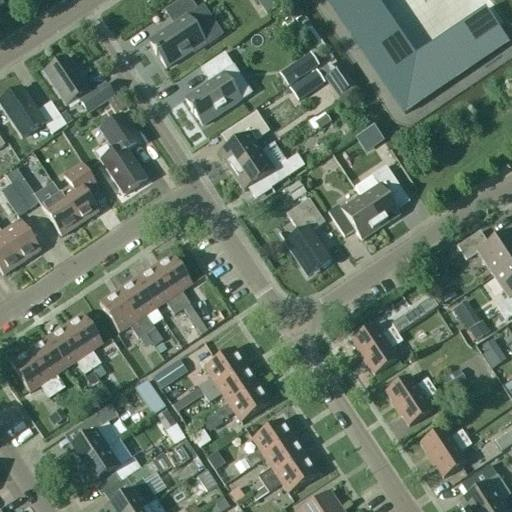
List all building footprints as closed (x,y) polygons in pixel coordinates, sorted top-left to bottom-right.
[(202,7),(196,10),(189,0),(182,0),(164,12),(173,26),(148,43),(154,53),(153,54),(156,57),(157,56),(166,70),(191,53),(193,56),(223,37),(202,7)] [(277,0),(256,0),(268,16),(282,7),(277,0)] [(374,0),(323,0),(403,116),(508,45),(484,11),(414,58),(374,0)] [(268,51),(256,32),(243,41),(252,55),(259,51),(262,55),(268,51)] [(209,84),(184,101),(202,128),(240,102),(250,95),(239,78),(232,67),(224,55),(200,70),(209,84)] [(309,56),(299,62),(307,75),(318,69),(309,56)] [(66,59),(43,75),(65,108),(88,92),(66,59)] [(336,73),(323,81),(330,92),(343,84),(336,73)] [(296,102),(322,85),(315,75),(289,92),(296,102)] [(105,85),(78,103),(87,117),(106,103),(113,98),(105,85)] [(51,136),(65,127),(50,104),(36,113),(21,90),(0,103),(0,109),(21,140),(44,125),(51,136)] [(117,96),(113,98),(106,103),(115,115),(125,108),(117,96)] [(130,112),(122,117),(129,128),(137,123),(130,112)] [(228,148),(217,155),(230,174),(261,154),(254,143),(268,133),(255,114),(220,137),(228,148)] [(113,153),(99,162),(122,198),(146,182),(126,153),(140,144),(129,128),(122,117),(99,132),(113,153)] [(324,118),(314,125),(319,132),(329,125),(324,118)] [(261,154),(230,174),(243,193),(247,190),(263,180),(269,189),(304,168),(296,156),(285,163),(274,145),(261,154)] [(59,196),(79,226),(98,214),(87,197),(97,191),(81,167),(71,173),(63,178),(70,189),(59,196)] [(405,198),(386,169),(353,190),(359,199),(380,230),(399,217),(392,207),(405,198)] [(12,188),(27,211),(37,205),(21,181),(12,188)] [(305,195),(298,183),(285,191),(292,203),(305,195)] [(17,218),(27,211),(12,188),(2,195),(17,218)] [(60,239),(79,226),(59,196),(48,204),(41,193),(34,198),(41,209),(40,209),(60,239)] [(360,242),(380,230),(359,199),(341,211),(338,207),(327,214),(343,239),(354,232),(360,242)] [(308,201),(296,209),(286,216),(299,235),(284,245),(307,278),(330,262),(310,233),(324,224),(308,201)] [(20,222),(1,235),(21,265),(40,253),(20,222)] [(477,255),(492,278),(511,264),(511,235),(510,232),(488,247),(479,234),(456,249),(465,262),(477,255)] [(21,265),(1,235),(0,234),(0,274),(2,278),(21,265)] [(181,311),(186,319),(186,318),(192,327),(203,320),(193,304),(189,307),(181,294),(191,287),(171,257),(153,269),(181,311)] [(511,264),(492,278),(507,301),(496,308),(505,322),(511,317),(511,264)] [(173,317),(181,311),(153,269),(135,281),(155,311),(165,305),(173,317)] [(117,293),(151,344),(158,339),(153,331),(145,318),(155,311),(135,281),(117,293)] [(449,287),(438,294),(445,304),(455,297),(449,287)] [(143,349),(151,344),(117,293),(98,305),(118,335),(129,328),(137,341),(143,349)] [(437,310),(431,301),(421,308),(427,316),(437,310)] [(465,303),(452,312),(466,333),(468,332),(475,342),(488,334),(481,324),(479,325),(465,303)] [(413,312),(395,323),(402,333),(419,321),(413,312)] [(63,329),(92,372),(100,366),(91,353),(102,346),(82,317),(63,329)] [(350,342),(362,360),(397,336),(392,329),(381,337),(374,326),(350,342)] [(63,329),(45,341),(65,371),(75,364),(84,377),(92,372),(63,329)] [(397,336),(362,360),(373,377),(397,361),(390,351),(402,343),(397,336)] [(45,341),(27,353),(56,396),(64,390),(55,377),(65,371),(45,341)] [(487,356),(497,349),(492,342),(482,348),(487,356)] [(162,346),(155,351),(160,357),(166,352),(162,346)] [(198,389),(203,397),(246,369),(233,350),(203,370),(210,381),(198,389)] [(48,401),(56,396),(27,353),(9,365),(29,395),(40,388),(48,401)] [(454,369),(445,356),(427,368),(436,381),(454,369)] [(152,379),(160,391),(186,373),(177,361),(152,379)] [(100,369),(94,373),(99,381),(105,377),(100,369)] [(246,369),(203,397),(208,405),(221,396),(227,406),(228,406),(258,387),(246,369)] [(465,383),(459,372),(443,381),(450,392),(465,383)] [(92,374),(83,379),(90,390),(99,384),(92,374)] [(385,394),(396,411),(431,388),(426,381),(415,388),(408,378),(385,394)] [(133,390),(141,401),(153,393),(145,382),(133,390)] [(228,406),(227,406),(214,415),(220,423),(233,415),(240,425),(270,405),(258,387),(228,406)] [(431,388),(396,411),(408,429),(431,413),(424,402),(436,395),(431,388)] [(91,436),(65,452),(77,470),(107,451),(95,432),(116,418),(109,407),(83,424),(91,436)] [(175,426),(165,411),(155,418),(166,432),(175,426)] [(59,414),(51,419),(57,427),(65,422),(59,414)] [(251,469),(264,461),(263,460),(293,440),(281,422),(251,442),(258,452),(245,461),(251,469)] [(419,445),(430,463),(465,440),(460,432),(449,440),(442,430),(419,445)] [(511,446),(511,430),(493,443),(501,454),(511,446)] [(203,434),(192,440),(199,451),(210,444),(203,434)] [(263,460),(264,461),(270,470),(257,479),(262,487),(305,458),(293,440),(263,460)] [(465,440),(430,463),(442,480),(466,465),(459,454),(470,447),(465,440)] [(178,472),(196,457),(184,444),(167,459),(178,472)] [(107,451),(77,470),(89,489),(112,473),(119,484),(139,470),(132,460),(129,462),(117,445),(107,451)] [(305,458),(262,487),(263,488),(251,496),(256,502),(268,495),(280,486),(287,497),(317,477),(305,458)] [(235,467),(240,475),(249,469),(244,461),(235,467)] [(104,511),(141,511),(156,502),(143,483),(158,473),(151,463),(143,469),(131,476),(137,484),(131,488),(133,490),(103,510),(104,511)] [(466,498),(458,504),(463,511),(486,511),(501,502),(509,497),(496,477),(495,477),(488,467),(459,487),(466,498)] [(216,486),(206,472),(196,479),(205,493),(216,486)] [(299,511),(340,511),(328,493),(299,511)] [(224,511),(228,510),(222,500),(213,506),(216,511),(224,511)] [(197,511),(193,506),(184,511),(183,511),(182,511),(161,511),(156,502),(141,511),(197,511)] [(507,511),(501,502),(486,511),(511,511),(511,509),(508,511),(507,511)]
